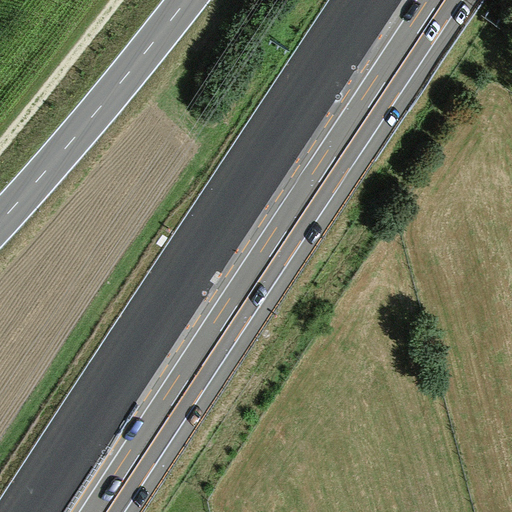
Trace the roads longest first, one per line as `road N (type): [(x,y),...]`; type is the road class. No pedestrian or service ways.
road 1 (motorway): [(374,0),(36,511)]
road 2 (motorway): [(103,511),(440,0)]
road 3 (primary): [(0,221),(186,0)]
road 4 (track): [(117,0),(0,147)]
